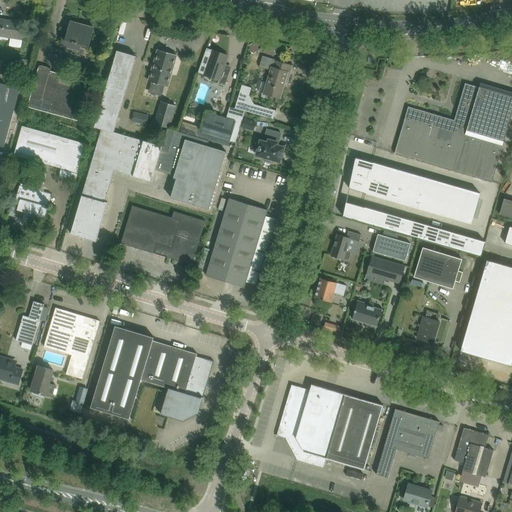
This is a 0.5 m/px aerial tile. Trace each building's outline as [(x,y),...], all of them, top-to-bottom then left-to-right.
[(0,18),(0,35),(23,40),(25,23),(0,18)] [(65,38),(62,37),(59,49),(78,55),(81,45),(88,46),(93,28),(70,21),(65,38)] [(261,42),(266,38),(261,32),(256,36),(261,42)] [(157,48),(149,80),(167,85),(175,52),(157,48)] [(95,127),(101,129),(113,133),(113,132),(119,113),(136,56),(117,50),(95,127)] [(199,71),(198,73),(199,73),(199,71),(204,73),(204,75),(219,80),(217,84),(225,86),(231,69),(226,67),(224,65),(228,55),(212,50),(211,52),(206,50),(199,71)] [(287,81),(292,66),(262,57),(259,68),(271,71),(264,93),(279,98),(285,80),(287,81)] [(51,68),(39,65),(28,107),(83,122),(94,83),(50,71),(51,68)] [(0,146),(4,147),(6,137),(20,88),(0,82),(0,146)] [(492,182),(511,112),(511,92),(480,83),(478,87),(465,83),(454,120),(408,106),(394,153),(492,182)] [(242,84),(235,107),(273,119),(275,111),(254,103),(249,94),(251,87),(242,84)] [(162,101),(155,124),(167,128),(168,128),(175,105),(162,101)] [(140,106),(139,110),(151,114),(152,109),(140,106)] [(230,140),(236,121),(207,112),(201,131),(230,140)] [(22,126),(14,155),(62,168),(59,176),(75,181),(86,144),(22,126)] [(161,150),(170,153),(177,131),(168,128),(167,128),(162,146),(161,150)] [(114,171),(132,176),(143,140),(113,132),(113,133),(101,129),(82,195),(105,202),(114,171)] [(263,160),(271,163),(272,159),(279,161),(284,147),(278,145),(281,133),(267,129),(263,141),(261,141),(256,155),(264,157),(263,160)] [(185,139),(179,158),(220,170),(226,151),(185,139)] [(162,146),(145,141),(143,140),(132,176),(151,182),(161,150),(162,146)] [(355,157),(350,188),(472,224),(481,194),(355,157)] [(220,170),(179,158),(173,177),(176,178),(214,190),(220,170)] [(240,178),(243,167),(236,165),(233,176),(240,178)] [(208,209),(214,190),(176,178),(170,197),(208,209)] [(51,194),(20,186),(15,201),(19,202),(17,210),(25,212),(23,219),(42,224),(51,194)] [(107,202),(105,202),(82,195),(70,234),(96,241),(107,202)] [(256,284),(276,219),(266,216),(268,209),(229,198),(206,275),(245,287),(246,281),(256,284)] [(511,217),(511,201),(504,199),(499,214),(511,217)] [(347,202),(344,216),(482,257),(486,242),(347,202)] [(173,218),(144,209),(132,205),(121,243),(192,265),(205,221),(174,212),(173,218)] [(337,234),(331,255),(343,259),(344,258),(347,259),(349,258),(350,253),(349,252),(355,253),(361,234),(348,231),(346,237),(337,234)] [(410,244),(378,235),(373,252),(405,262),(410,244)] [(423,247),(414,276),(453,288),(455,281),(459,282),(463,272),(458,271),(462,259),(423,247)] [(405,266),(372,256),(366,274),(400,284),(405,266)] [(511,267),(486,260),(460,351),(511,365),(511,267)] [(343,296),(346,286),(320,278),(315,297),(331,302),(334,293),(343,296)] [(32,345),(44,304),(34,301),(29,317),(23,315),(15,340),(32,345)] [(357,301),(352,319),(377,326),(382,310),(368,306),(369,304),(357,301)] [(56,308),(44,346),(72,354),(66,374),(82,378),(99,321),(56,308)] [(417,338),(429,342),(433,343),(434,341),(441,343),(448,320),(440,317),(439,321),(423,316),(417,338)] [(141,380),(153,340),(154,337),(115,325),(90,407),(129,419),(141,380)] [(198,412),(214,361),(196,356),(197,354),(153,340),(141,380),(168,388),(160,414),(183,421),(198,412)] [(0,355),(0,376),(10,379),(9,381),(18,384),(23,369),(15,367),(16,363),(0,358),(1,356),(0,355)] [(38,365),(31,390),(52,396),(56,385),(49,383),(53,370),(38,365)] [(383,405),(344,394),(311,384),(310,390),(291,385),(276,436),(277,436),(277,435),(286,438),(297,459),(323,467),(325,458),(364,470),(383,405)] [(83,405),(87,389),(80,386),(76,402),(83,405)] [(440,421),(405,411),(395,409),(376,474),(389,478),(397,449),(429,458),(440,421)] [(487,436),(489,437),(490,436),(462,428),(462,429),(464,429),(462,436),(464,437),(463,440),(460,439),(454,459),(465,462),(462,469),(482,475),(486,476),(494,449),(482,446),(483,443),(485,443),(487,436)] [(454,460),(451,470),(460,472),(462,462),(454,460)] [(479,485),(482,475),(462,469),(460,479),(479,485)] [(432,491),(409,484),(404,500),(427,506),(432,491)] [(459,497),(454,511),(479,511),(482,504),(459,497)]
